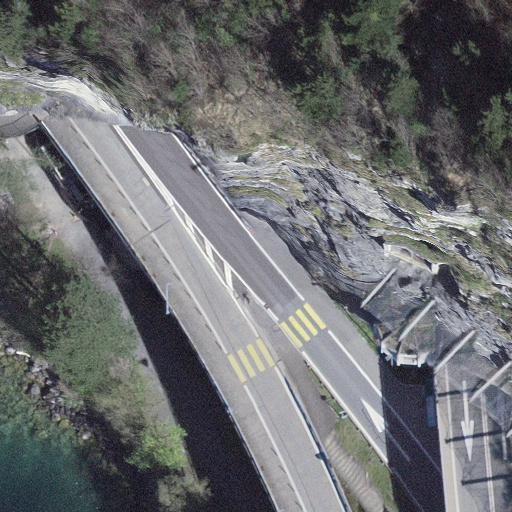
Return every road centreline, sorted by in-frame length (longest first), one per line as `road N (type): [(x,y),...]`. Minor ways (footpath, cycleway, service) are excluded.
road 1 (primary): [(445,511),(213,221),(108,125)]
road 2 (trunk): [(496,511),(473,0)]
road 3 (primary): [(108,125),(250,361),(322,511)]
road 4 (primary): [(108,125),(10,0)]
